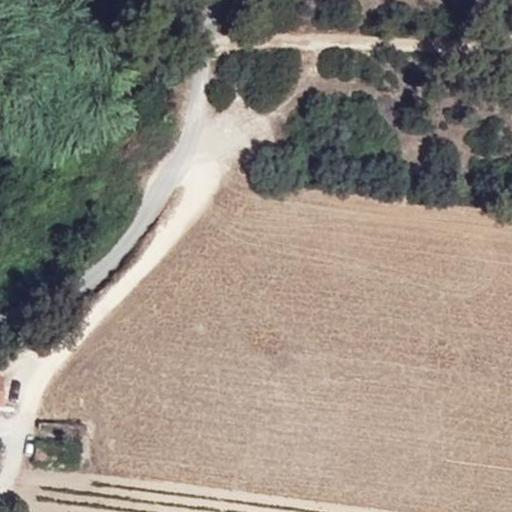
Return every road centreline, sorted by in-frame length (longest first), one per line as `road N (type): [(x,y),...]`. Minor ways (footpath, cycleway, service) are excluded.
road 1 (unclassified): [(220,0),(194,125),(171,182),(81,286),(0,324)]
road 2 (track): [(208,46),(511,39)]
